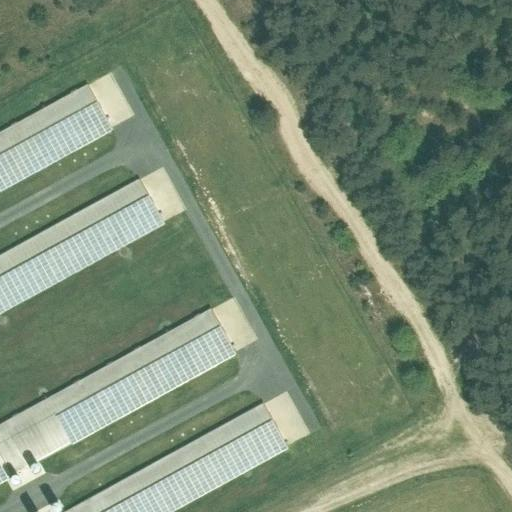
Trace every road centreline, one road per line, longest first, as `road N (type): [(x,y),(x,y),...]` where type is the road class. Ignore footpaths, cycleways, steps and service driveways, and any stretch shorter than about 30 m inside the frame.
road 1 (track): [(511,485),(486,456),(345,204),(313,172),(202,0)]
road 2 (track): [(116,77),(310,427)]
road 3 (track): [(9,511),(276,366)]
road 4 (track): [(295,511),(410,462),(486,456)]
road 5 (track): [(151,141),(0,224)]
